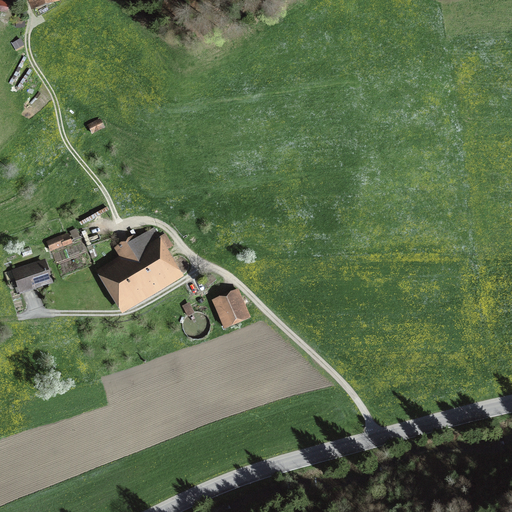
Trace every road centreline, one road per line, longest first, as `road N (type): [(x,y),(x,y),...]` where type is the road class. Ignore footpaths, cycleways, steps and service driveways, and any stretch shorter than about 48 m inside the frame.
road 1 (unclassified): [(375,440),(361,405),(337,377),(208,265)]
road 2 (track): [(24,0),(29,52),(64,136),(119,221)]
road 3 (tertiary): [(165,511),(260,471),(375,440)]
road 4 (unclassified): [(34,316),(129,310),(208,265)]
road 5 (tertiary): [(375,440),(511,404)]
